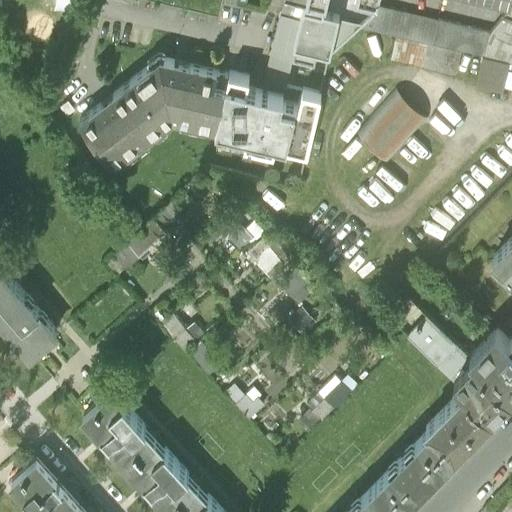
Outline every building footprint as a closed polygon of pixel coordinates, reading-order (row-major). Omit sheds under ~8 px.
[(308,0),(285,0),(284,9),(305,14),(308,0)] [(308,0),(305,14),(300,36),(333,43),(342,0),(308,0)] [(511,0),(506,14),(491,29),(485,54),(478,81),(504,87),(511,61),(511,0)] [(376,2),(371,26),(485,54),(491,29),(376,2)] [(305,14),(284,9),(268,79),(302,79),(300,36),(305,14)] [(173,120),(217,131),(227,86),(222,85),(225,73),(160,58),(75,123),(112,171),(173,120)] [(230,74),(227,86),(217,131),(308,152),(321,96),(304,92),(300,108),(286,105),(287,97),(254,90),(257,80),(230,74)] [(425,115),(393,87),(354,131),(386,159),(425,115)] [(186,184),(118,246),(133,262),(186,214),(180,208),(195,193),(186,184)] [(253,245),(279,272),(293,258),(268,231),(253,245)] [(511,271),(511,233),(493,252),(511,271)] [(0,313),(11,327),(32,352),(58,331),(0,260),(0,313)] [(440,361),(459,342),(400,283),(381,302),(440,361)] [(190,320),(198,315),(190,302),(170,316),(187,342),(199,334),(190,320)] [(498,327),(471,354),(511,394),(511,340),(498,327)] [(213,367),(225,357),(206,334),(193,345),(213,367)] [(440,361),(464,385),(496,417),(511,400),(511,394),(471,354),(459,342),(440,361)] [(323,411),(348,386),(336,373),(310,398),(323,411)] [(252,412),(270,395),(257,381),(239,397),(252,412)] [(428,421),(431,425),(459,453),(496,417),(464,385),(428,421)] [(86,413),(128,459),(157,433),(115,386),(86,413)] [(405,507),(459,453),(431,425),(377,479),(405,507)] [(128,459),(170,506),(199,480),(157,433),(128,459)] [(11,476),(43,511),(66,511),(80,500),(38,452),(11,476)] [(377,479),(344,511),(400,511),(405,507),(377,479)] [(170,506),(174,511),(228,511),(199,480),(170,506)] [(90,511),(80,500),(66,511),(90,511)]
